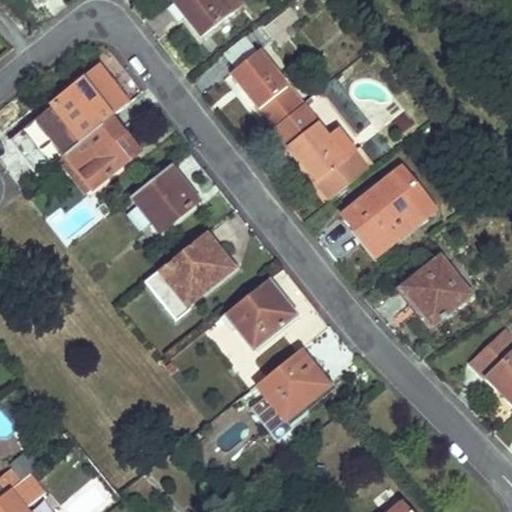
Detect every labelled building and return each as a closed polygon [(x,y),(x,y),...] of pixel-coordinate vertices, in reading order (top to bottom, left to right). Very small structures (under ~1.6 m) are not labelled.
[(41,0),(12,0),(23,12),(37,0),(41,0),(42,0),(41,0)] [(241,11),(246,7),(239,0),(173,0),(202,36),(238,7),(241,11)] [(299,18),(290,7),(266,26),(275,37),(299,18)] [(301,104),(258,51),(230,73),(274,126),(301,104)] [(64,156),(111,118),(128,104),(99,69),(11,141),(40,176),(64,156)] [(340,134),(326,117),(317,125),(330,141),(340,134)] [(125,135),(111,118),(64,156),(92,190),(139,152),(125,135)] [(355,150),(344,158),(330,141),(317,125),(315,123),(288,145),(331,198),(369,167),(355,150)] [(196,203),(168,168),(131,198),(159,232),(196,203)] [(422,219),(390,178),(343,215),(375,256),(422,219)] [(232,270),(203,235),(156,273),(184,309),(232,270)] [(443,316),(470,295),(439,257),(401,287),(414,303),(426,294),(443,316)] [(184,309),(156,273),(144,283),(173,318),(184,309)] [(295,316),(267,282),(224,317),(251,351),(295,316)] [(414,303),(431,326),(443,316),(426,294),(414,303)] [(509,402),(511,404),(511,340),(505,334),(473,365),(509,402)] [(327,387),(299,353),(256,388),(283,422),(327,387)] [(23,484),(36,470),(21,456),(8,470),(23,484)] [(22,511),(6,491),(0,495),(0,511),(22,511)] [(409,511),(402,503),(390,511),(409,511)]
